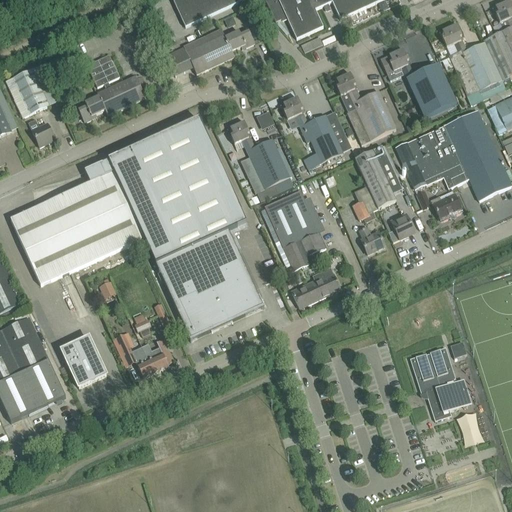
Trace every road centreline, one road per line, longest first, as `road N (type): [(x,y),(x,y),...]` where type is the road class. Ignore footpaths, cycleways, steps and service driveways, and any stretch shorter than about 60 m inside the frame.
road 1 (unclassified): [(0,463),(511,228)]
road 2 (unclassified): [(0,187),(178,104),(304,75),(467,0)]
